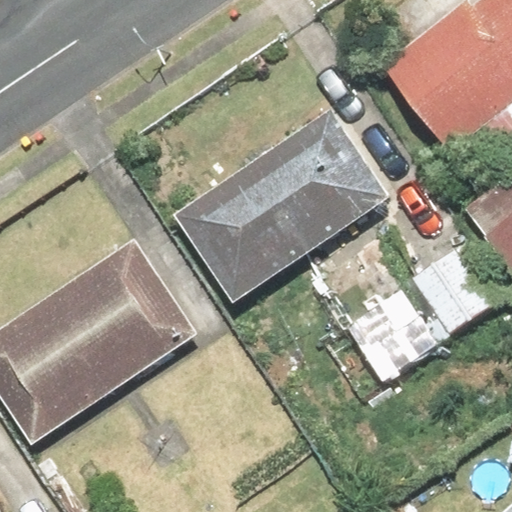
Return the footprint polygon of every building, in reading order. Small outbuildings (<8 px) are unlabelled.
[(511,0),(485,0),(394,68),(462,158),(511,120),(511,0)] [(345,113),(184,222),(243,309),(404,200),(345,113)] [(511,182),(470,214),(511,271),(511,296),(511,298),(511,299),(511,182)] [(469,239),(413,279),(454,336),(510,296),(469,239)] [(0,393),(39,451),(206,339),(140,241),(0,335),(0,393)] [(511,511),(511,480),(469,511),(511,511)] [(0,511),(11,511),(0,495),(0,511)] [(414,511),(403,498),(385,511),(414,511)]
